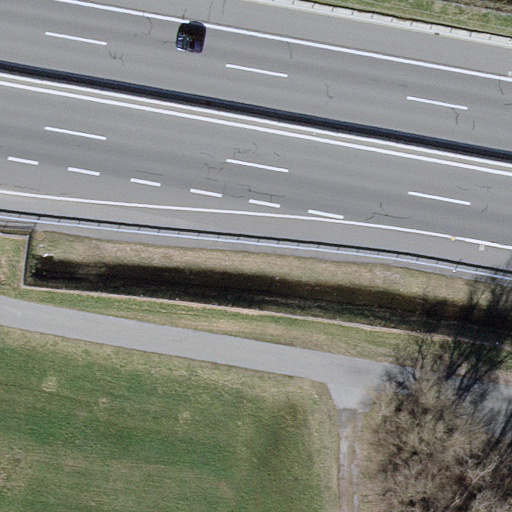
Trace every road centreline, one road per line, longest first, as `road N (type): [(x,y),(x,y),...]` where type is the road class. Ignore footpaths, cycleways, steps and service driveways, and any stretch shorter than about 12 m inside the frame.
road 1 (motorway): [(0,122),(511,214)]
road 2 (motorway): [(511,114),(0,23)]
